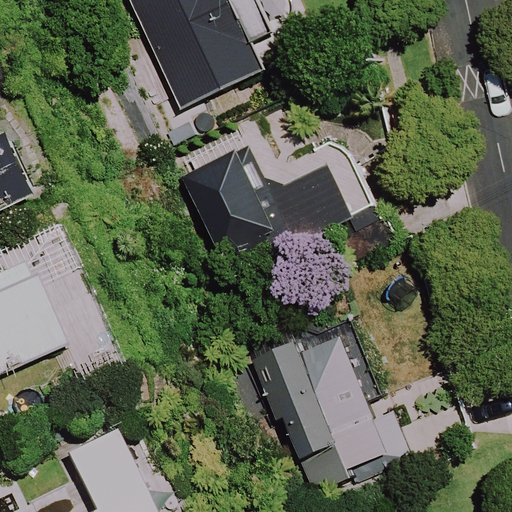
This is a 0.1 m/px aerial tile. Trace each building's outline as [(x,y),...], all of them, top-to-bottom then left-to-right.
[(274,0),(133,0),(184,114),(275,74),(264,49),(291,37),(274,0)] [(0,118),(0,209),(42,191),(8,115),(0,118)] [(336,164),(270,191),(255,153),(194,179),(232,270),(270,254),(358,218),(336,164)] [(0,379),(80,345),(44,260),(0,278),(0,379)] [(317,351),(308,332),(255,355),(320,499),(421,454),(402,411),(389,417),(352,335),(317,351)] [(102,511),(177,511),(137,425),(76,453),(103,511),(102,511)] [(0,511),(82,511),(66,478),(19,501),(4,469),(0,470),(0,511)]
